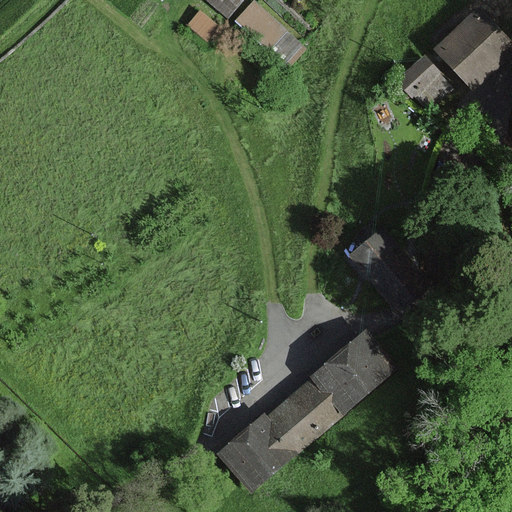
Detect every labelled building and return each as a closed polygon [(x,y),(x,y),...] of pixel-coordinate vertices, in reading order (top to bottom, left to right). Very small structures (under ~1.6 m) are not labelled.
[(239,0),(207,0),(226,15),(239,0)] [(260,0),(248,0),(236,12),(285,59),(303,40),(260,0)] [(197,6),(187,23),(207,35),(217,18),(197,6)] [(511,52),(511,41),(482,9),(442,46),(478,84),(511,52)] [(432,105),(452,87),(428,58),(407,78),(432,105)] [(428,282),(385,232),(358,255),(400,305),(428,282)] [(369,332),(215,453),(245,491),(399,370),(369,332)]
